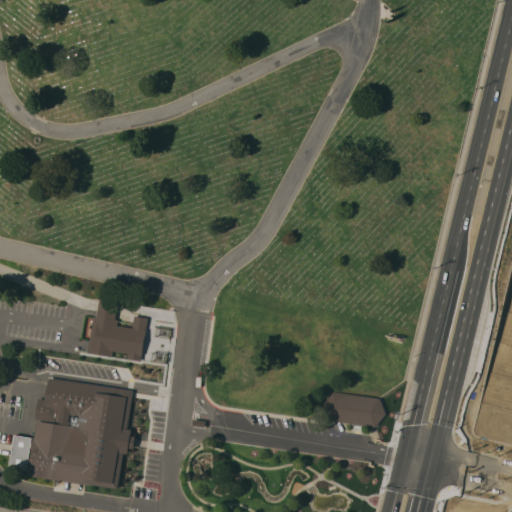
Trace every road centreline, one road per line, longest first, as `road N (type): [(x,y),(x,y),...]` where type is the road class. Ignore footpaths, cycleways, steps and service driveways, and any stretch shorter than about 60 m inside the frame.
road 1 (primary): [(429,463),(511,126)]
road 2 (primary): [(511,18),(431,351)]
